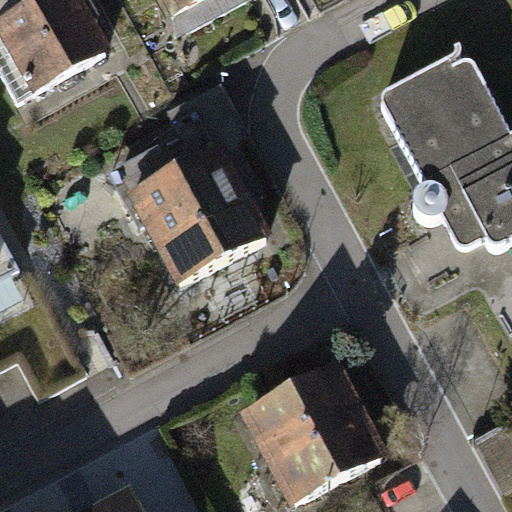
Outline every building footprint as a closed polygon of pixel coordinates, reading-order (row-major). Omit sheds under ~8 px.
[(55,93),(133,54),(121,31),(105,0),(50,0),(17,17),(55,93)] [(189,0),(202,24),(247,0),(189,0)] [(511,154),(466,69),(386,112),(469,266),(511,242),(511,154)] [(239,146),(137,199),(179,279),(281,226),(264,194),(239,146)] [(0,232),(0,285),(22,274),(0,232)] [(366,377),(262,427),(303,511),(314,511),(409,467),(388,423),(366,377)] [(142,511),(135,498),(108,511),(142,511)]
